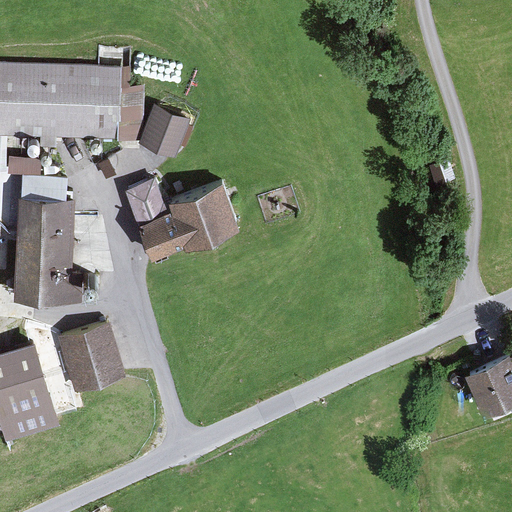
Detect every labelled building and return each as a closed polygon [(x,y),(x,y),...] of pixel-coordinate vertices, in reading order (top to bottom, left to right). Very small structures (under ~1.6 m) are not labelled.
[(121,66),(0,62),(0,134),(119,138),(121,66)] [(191,116),(156,101),(140,140),(175,154),(191,116)] [(68,175),(20,174),(16,298),(81,300),(82,274),(72,274),(75,198),(67,198),(68,175)] [(155,178),(124,189),(151,262),(240,229),(223,183),(165,205),(155,178)] [(59,336),(76,390),(127,373),(110,320),(59,336)] [(511,343),(466,364),(484,404),(511,391),(511,343)] [(33,345),(0,355),(0,421),(6,442),(58,426),(33,345)]
